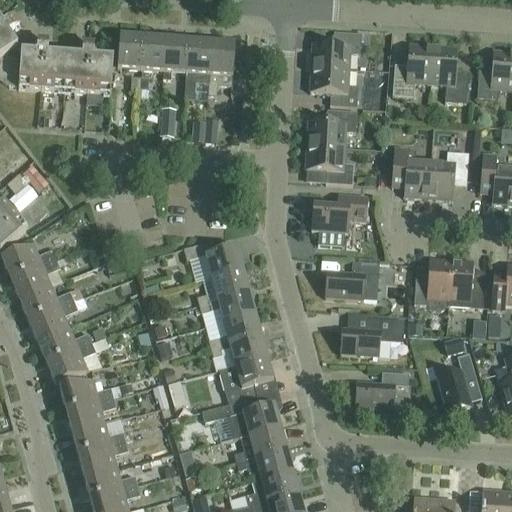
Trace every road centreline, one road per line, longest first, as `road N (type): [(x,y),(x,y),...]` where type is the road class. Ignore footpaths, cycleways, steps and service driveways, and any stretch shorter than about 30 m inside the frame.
road 1 (residential): [(328,433),(273,239),(278,163)]
road 2 (tertiary): [(511,24),(287,11)]
road 3 (residential): [(48,511),(36,429),(0,325)]
road 4 (residential): [(511,454),(350,444),(328,433)]
road 5 (residential): [(137,251),(115,155),(200,158)]
road 6 (residential): [(278,163),(287,11)]
road 7 (tertiary): [(287,11),(157,0)]
